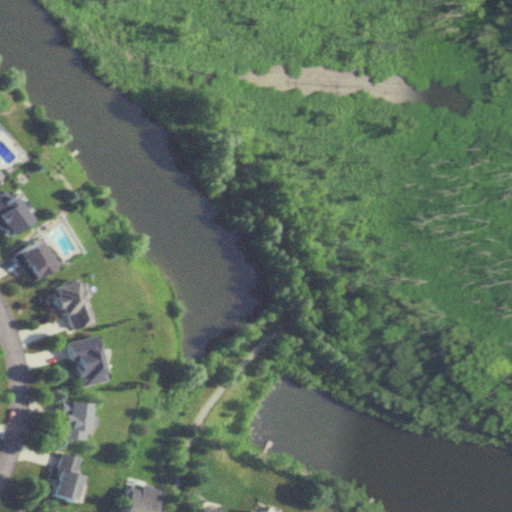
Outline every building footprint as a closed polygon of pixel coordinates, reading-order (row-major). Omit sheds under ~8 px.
[(0,235),(0,236),(24,218),(6,193),(0,197),(0,235)] [(34,236),(5,253),(21,280),(50,263),(34,236)] [(88,319),(72,276),(46,285),(61,329),(88,319)] [(71,385),(100,379),(89,334),(60,340),(71,385)] [(54,400),(54,436),(82,436),(82,400),(54,400)] [(68,498),(77,456),(54,450),(44,493),(68,498)] [(149,511),(155,488),(124,481),(116,511),(149,511)] [(224,511),(188,502),(185,511),(224,511)]
